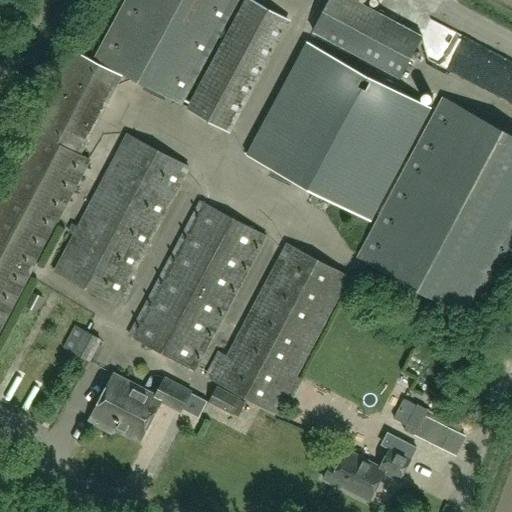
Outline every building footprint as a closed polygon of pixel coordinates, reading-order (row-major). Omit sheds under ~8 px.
[(182,100),(234,0),(123,0),(95,53),(182,100)] [(231,126),(289,16),(258,0),(243,0),(188,103),(231,126)] [(329,0),(315,28),(401,74),(423,32),(362,0),(329,0)] [(469,33),(453,65),(476,76),(492,44),(469,33)] [(431,109),(308,43),(247,157),(370,222),(431,109)] [(86,56),(46,134),(30,126),(0,183),(0,324),(88,156),(78,150),(118,73),(86,56)] [(511,260),(511,134),(442,98),(362,250),(484,313),(511,260)] [(127,281),(188,163),(127,131),(55,269),(116,301),(118,297),(124,300),(132,284),(127,281)] [(190,366),(195,368),(267,232),(202,198),(131,334),(179,360),(177,363),(189,369),(190,366)] [(303,380),(296,377),(351,273),(290,241),(228,357),(218,352),(206,374),(284,416),(303,380)] [(36,312),(44,298),(33,292),(26,307),(36,312)] [(88,359),(100,338),(85,330),(74,352),(88,359)] [(114,374),(90,421),(112,432),(114,427),(140,440),(161,399),(181,410),(191,391),(165,378),(156,395),(114,374)] [(231,414),(239,399),(216,388),(209,403),(231,414)] [(43,420),(41,426),(46,429),(49,423),(43,420)] [(442,436),(459,444),(466,429),(448,421),(442,436)] [(344,487),(346,484),(374,498),(385,476),(398,483),(410,459),(417,447),(387,431),(379,446),(387,450),(380,465),(349,450),(342,464),(335,461),(326,478),(344,487)]
